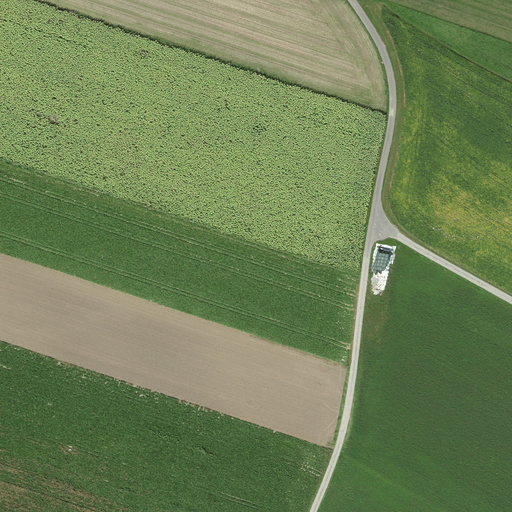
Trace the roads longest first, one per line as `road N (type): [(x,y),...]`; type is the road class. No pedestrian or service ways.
road 1 (track): [(313,511),(350,399),(393,112),(377,37),(350,0)]
road 2 (track): [(511,300),(373,223)]
